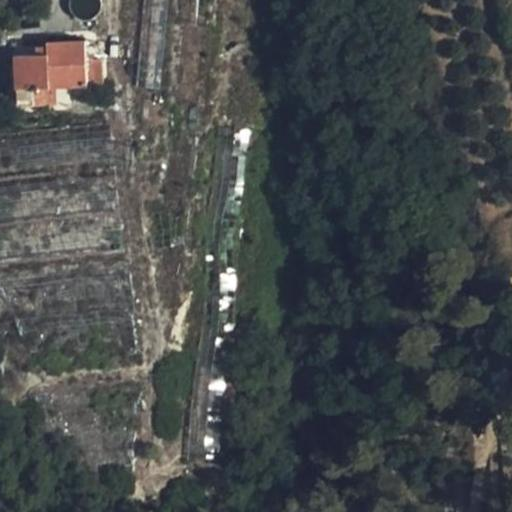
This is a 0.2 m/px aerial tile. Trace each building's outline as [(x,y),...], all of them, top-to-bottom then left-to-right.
[(169,0),(144,0),(136,86),(161,88),(169,0)] [(185,0),(167,207),(163,248),(186,250),(190,207),(209,0),(185,0)] [(231,0),(213,205),(190,457),(218,460),(250,172),(268,0),(231,0)] [(32,87),(57,85),(104,84),(103,59),(94,60),(87,60),(87,53),(87,40),(48,41),(48,45),(48,53),(37,53),(16,54),(19,104),(33,103),(32,87)] [(37,45),(37,53),(48,53),(48,45),(37,45)] [(58,104),(57,85),(32,87),(33,103),(33,106),(58,104)] [(155,103),(141,103),(138,126),(154,127),(155,103)] [(125,251),(121,219),(111,124),(0,137),(0,250),(3,262),(38,259),(125,251)] [(130,264),(8,279),(0,284),(0,293),(36,364),(142,353),(130,264)] [(148,375),(39,385),(86,463),(140,458),(143,429),(148,375)]
